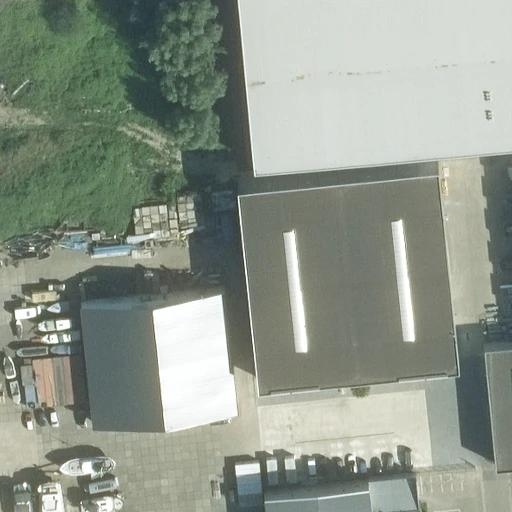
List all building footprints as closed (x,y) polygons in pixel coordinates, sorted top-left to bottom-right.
[(511,0),(239,0),(254,159),(511,134),(511,0)] [(238,178),(256,359),(258,379),(318,373),(320,392),(401,384),(399,364),(458,358),(456,338),(438,158),(238,178)] [(454,276),(459,314),(469,313),(463,275),(454,276)] [(224,286),(81,301),(93,422),(237,407),(224,286)] [(495,463),(511,461),(511,339),(484,342),(495,463)] [(417,473),(261,488),(262,511),(421,511),(421,502),(419,502),(418,486),(417,476),(417,473)] [(10,497),(9,511),(44,511),(45,498),(10,497)]
